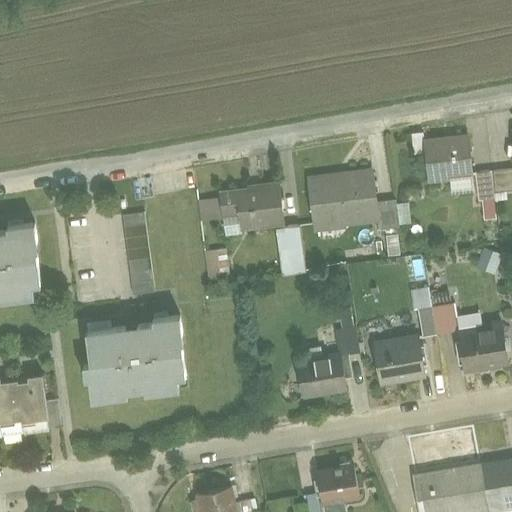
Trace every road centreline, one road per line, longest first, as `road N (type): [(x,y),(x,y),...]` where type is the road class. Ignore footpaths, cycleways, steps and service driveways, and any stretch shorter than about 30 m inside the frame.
road 1 (residential): [(511,92),(0,186)]
road 2 (residential): [(127,469),(511,401)]
road 3 (residential): [(127,469),(0,483)]
